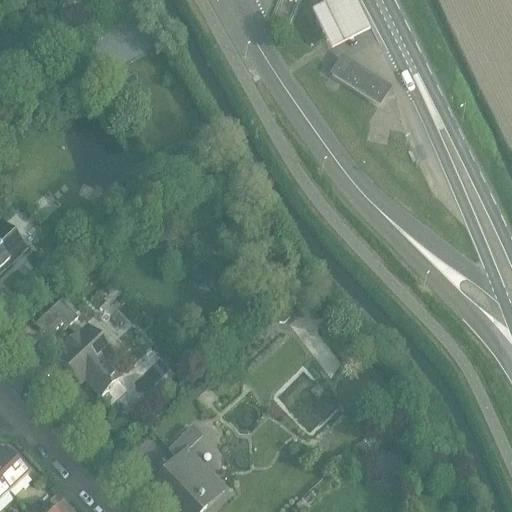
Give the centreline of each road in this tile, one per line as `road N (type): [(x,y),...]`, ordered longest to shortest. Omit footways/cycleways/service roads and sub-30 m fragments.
road 1 (primary): [(366,0),(469,208),(511,335)]
road 2 (primary): [(511,258),(388,0)]
road 3 (residential): [(105,511),(12,411)]
